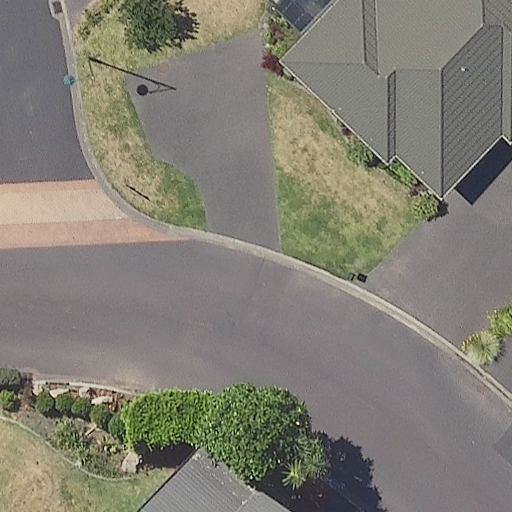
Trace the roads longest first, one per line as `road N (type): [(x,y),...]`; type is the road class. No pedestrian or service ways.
road 1 (residential): [(351,511),(181,366),(46,291)]
road 2 (residential): [(46,291),(33,0)]
